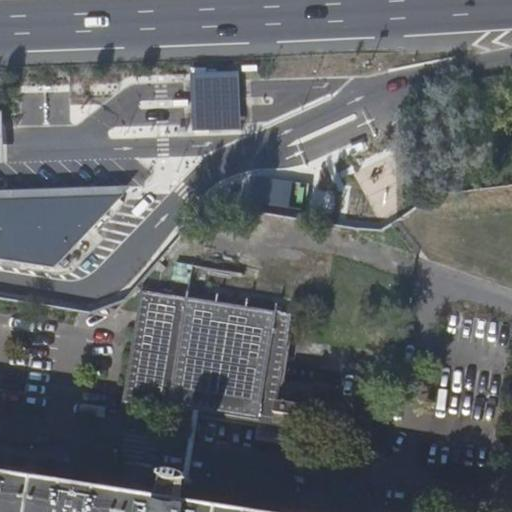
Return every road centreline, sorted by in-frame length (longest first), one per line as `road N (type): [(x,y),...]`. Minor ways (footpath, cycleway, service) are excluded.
road 1 (motorway): [(0,25),(511,1)]
road 2 (motorway): [(318,100),(511,60)]
